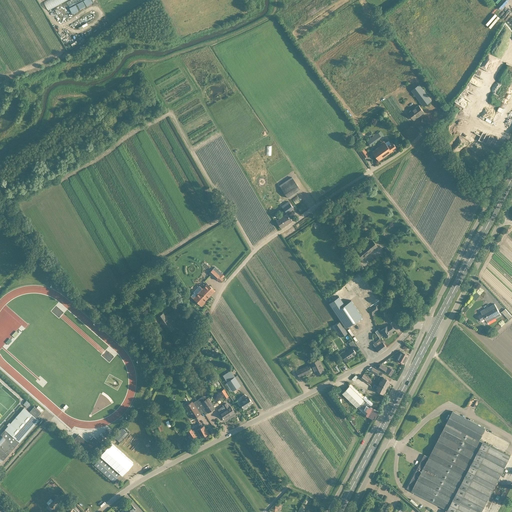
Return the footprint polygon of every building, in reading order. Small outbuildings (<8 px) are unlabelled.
[(50,9),(71,0),(46,0),(50,9)] [(89,0),(72,7),(74,14),(97,5),(94,0),(89,0)] [(411,90),(424,106),(432,100),(420,84),(411,90)] [(419,105),(409,112),(414,120),(424,112),(419,105)] [(370,145),(381,137),(378,133),(367,141),(370,145)] [(392,142),(391,143),(389,140),(385,143),(385,142),(384,140),(378,144),(380,146),(372,152),(378,161),(396,148),(392,142)] [(359,150),(361,154),(364,158),(369,155),(366,151),(363,147),(359,150)] [(274,158),(279,154),(275,150),(270,154),(274,158)] [(279,185),(285,194),(288,198),(300,189),(297,185),(292,177),(279,185)] [(287,213),(293,208),(288,201),(282,206),(287,213)] [(276,221),(281,228),(292,221),(287,214),(276,221)] [(363,238),(364,237),(368,234),(364,228),(359,233),(363,238)] [(364,247),(369,253),(377,246),(372,240),(369,243),(367,240),(363,243),(362,244),(360,245),(363,248),(364,247)] [(361,259),(364,257),(369,253),(364,247),(363,248),(361,250),(359,248),(354,252),(356,255),(358,254),(358,255),(361,259)] [(354,264),(360,270),(364,267),(359,260),(354,264)] [(219,275),(213,269),(209,273),(216,279),(219,275)] [(193,298),(197,302),(201,305),(210,295),(209,295),(214,290),(210,287),(207,283),(200,291),(198,289),(191,296),(193,298)] [(339,296),(329,303),(345,328),(362,317),(351,300),(344,305),(339,296)] [(140,297),(133,302),(137,306),(144,301),(140,297)] [(183,316),(180,312),(174,303),(169,307),(173,312),(165,317),(163,313),(158,317),(165,328),(168,332),(173,328),(168,322),(173,318),(173,319),(174,318),(176,316),(178,320),(183,316)] [(481,320),(485,318),(486,320),(487,322),(501,315),(500,313),(498,310),(496,306),(494,303),(485,309),(481,311),(482,314),(479,316),(481,320)] [(502,312),(509,319),(511,316),(511,315),(505,309),(502,312)] [(388,313),(385,316),(390,323),(393,320),(388,313)] [(334,325),(333,326),(337,332),(338,331),(342,336),(347,333),(339,322),(334,325)] [(394,329),(391,325),(391,324),(387,327),(387,326),(381,330),(379,328),(375,331),(380,338),(384,335),(385,337),(392,333),(391,331),(394,329)] [(380,353),(387,347),(379,338),(373,344),(380,353)] [(340,354),(342,357),(345,361),(356,353),(352,347),(345,352),(345,350),(340,354)] [(401,362),(403,363),(408,355),(401,351),(396,360),(401,362),(400,362),(401,362)] [(324,370),(321,366),(318,359),(311,363),(314,370),(316,374),(324,370)] [(387,367),(381,363),(377,368),(384,372),(387,367)] [(312,371),(310,367),(309,365),(296,371),(297,373),(299,378),(312,371)] [(389,367),(385,372),(391,376),(394,370),(389,367)] [(233,391),(241,385),(243,384),(237,375),(235,377),(230,370),(223,375),(233,391)] [(390,381),(386,378),(382,377),(381,376),(379,379),(380,380),(379,383),(380,384),(387,387),(390,381)] [(350,383),(348,385),(349,386),(358,395),(360,393),(350,383)] [(383,394),(387,387),(380,384),(379,383),(377,386),(374,384),(373,387),(376,390),(383,394)] [(342,393),(356,407),(363,400),(358,395),(349,386),(342,393)] [(371,405),(378,409),(380,405),(377,404),(379,401),(381,398),(382,396),(370,389),(369,391),(368,391),(368,392),(367,394),(375,398),(371,405)] [(239,401),(240,402),(241,404),(244,408),(247,406),(247,405),(252,402),(248,396),(247,396),(244,394),(241,396),(242,399),(239,401)] [(362,396),(369,404),(372,402),(364,394),(362,396)] [(201,402),(208,412),(215,408),(208,398),(207,398),(206,397),(205,396),(203,396),(202,397),(196,400),(199,404),(201,402)] [(193,418),(204,411),(199,404),(196,400),(193,403),(192,401),(185,406),(193,418)] [(218,409),(220,412),(221,415),(222,417),(223,418),(224,419),(231,415),(232,416),(235,414),(230,406),(228,406),(226,403),(223,405),(218,409)] [(378,410),(370,406),(370,407),(366,405),(364,409),(368,411),(366,415),(374,419),(378,410)] [(37,417),(41,412),(34,406),(30,410),(37,417)] [(2,436),(0,438),(0,457),(3,460),(8,455),(13,449),(18,444),(19,442),(38,421),(36,419),(32,415),(29,413),(26,409),(24,407),(7,426),(5,429),(0,435),(2,436)] [(485,428),(453,411),(429,457),(424,454),(407,488),(411,490),(411,491),(452,511),(481,511),(511,455),(479,439),(485,428)] [(199,433),(201,437),(208,433),(204,425),(197,429),(197,428),(192,430),(191,429),(187,431),(192,438),(196,436),(195,435),(199,433)] [(89,454),(100,442),(103,438),(100,435),(97,439),(94,436),(88,442),(79,434),(73,440),(89,454)] [(101,456),(94,464),(113,481),(120,473),(101,456)] [(57,496),(49,505),(52,508),(60,499),(57,496)]
